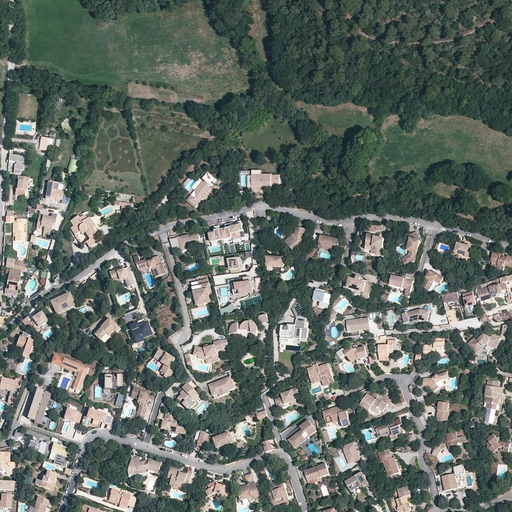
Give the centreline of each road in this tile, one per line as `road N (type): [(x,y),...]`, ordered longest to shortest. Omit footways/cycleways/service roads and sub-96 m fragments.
road 1 (residential): [(0,334),(31,302),(125,242),(252,206),(337,223),(393,216),(511,246)]
road 2 (residential): [(437,510),(421,456),(423,433),(401,380),(386,377),(348,392)]
road 3 (residential): [(145,448),(220,471),(283,457)]
road 4 (unknown): [(511,321),(374,335)]
road 5 (residential): [(63,511),(92,437),(145,448)]
